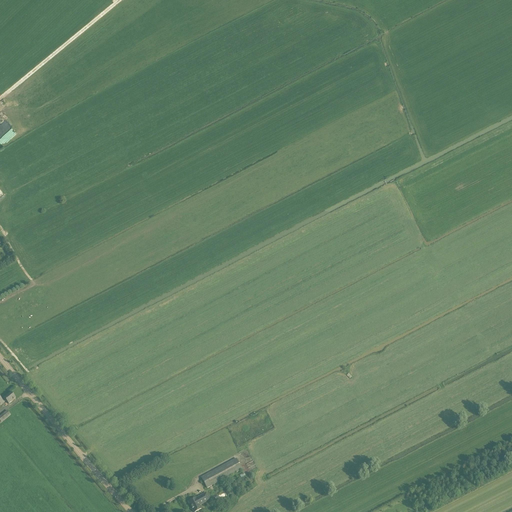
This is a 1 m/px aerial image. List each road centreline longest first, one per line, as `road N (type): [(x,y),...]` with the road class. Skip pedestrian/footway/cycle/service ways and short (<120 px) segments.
road 1 (tertiary): [(130,511),(0,357)]
road 2 (track): [(0,96),(107,0)]
